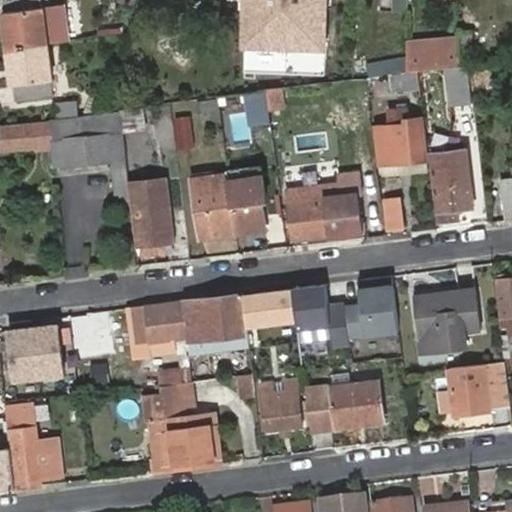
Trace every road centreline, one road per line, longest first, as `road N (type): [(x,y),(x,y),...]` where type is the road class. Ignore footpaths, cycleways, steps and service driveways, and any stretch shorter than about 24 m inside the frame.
road 1 (residential): [(511,442),(0,511)]
road 2 (residential): [(511,236),(0,301)]
